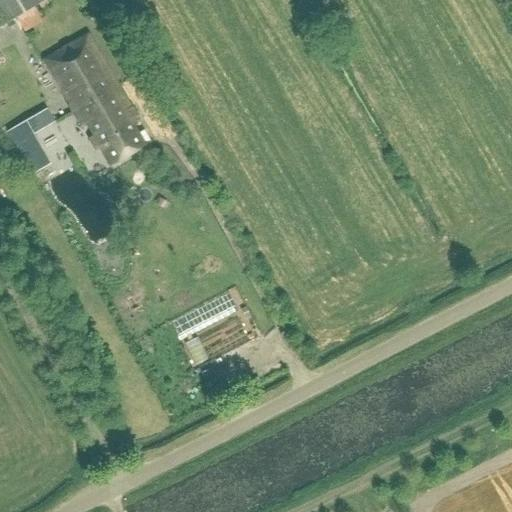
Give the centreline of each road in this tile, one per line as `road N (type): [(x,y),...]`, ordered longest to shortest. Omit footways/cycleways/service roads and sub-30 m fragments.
road 1 (unclassified): [(64,511),(511,282)]
road 2 (track): [(0,269),(120,483)]
road 3 (track): [(298,511),(511,406)]
